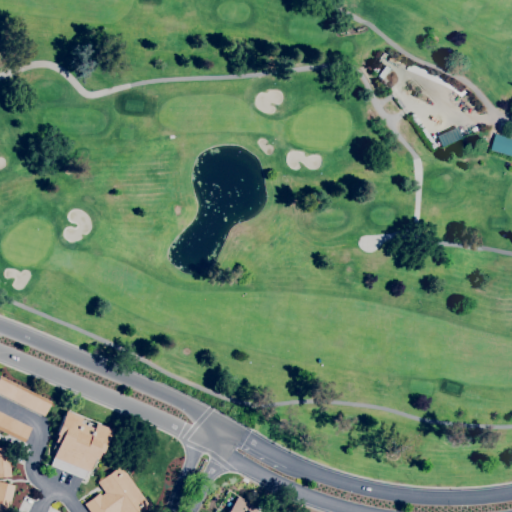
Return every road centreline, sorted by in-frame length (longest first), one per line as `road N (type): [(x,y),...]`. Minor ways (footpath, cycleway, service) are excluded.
road 1 (tertiary): [(0,351),(176,426),(290,491),(360,511)]
road 2 (tertiary): [(214,420),(0,326)]
road 3 (tertiary): [(511,491),(427,498),(372,491),(288,461)]
road 4 (residential): [(52,488),(31,471),(40,434),(35,421),(0,403)]
